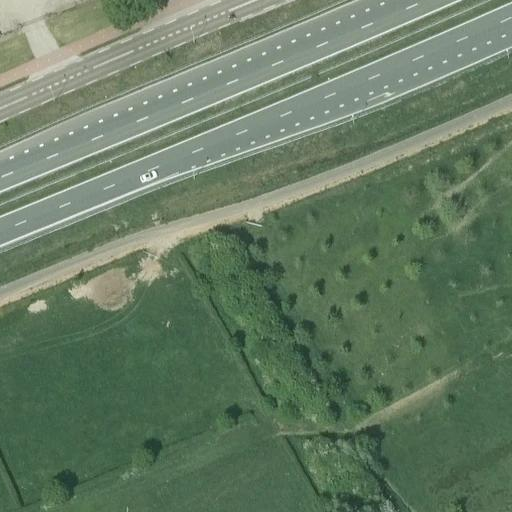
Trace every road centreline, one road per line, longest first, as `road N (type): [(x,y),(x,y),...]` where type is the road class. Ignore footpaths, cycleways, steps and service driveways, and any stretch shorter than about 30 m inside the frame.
road 1 (trunk): [(0,232),(511,16)]
road 2 (trunk): [(432,0),(0,179)]
road 3 (tertiary): [(261,0),(0,111)]
